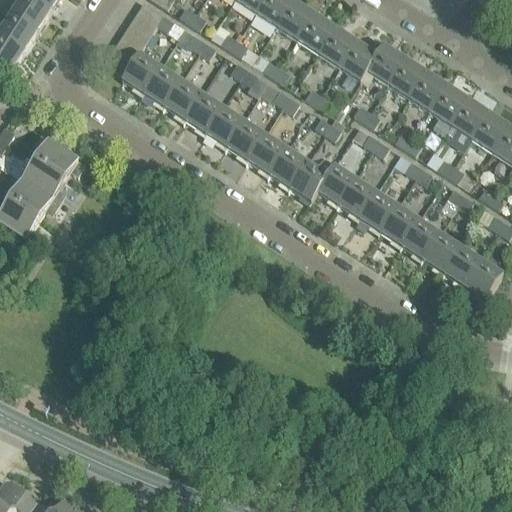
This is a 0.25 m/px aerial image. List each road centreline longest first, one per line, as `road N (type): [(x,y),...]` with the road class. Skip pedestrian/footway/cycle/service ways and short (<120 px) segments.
road 1 (residential): [(511,359),(415,329),(70,106),(63,73),(111,0)]
road 2 (tertiary): [(215,511),(16,425)]
